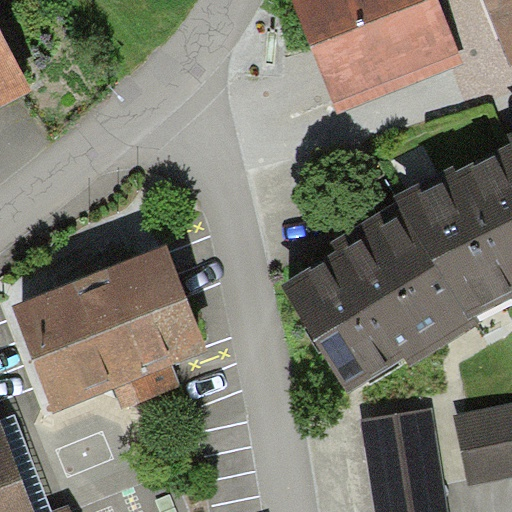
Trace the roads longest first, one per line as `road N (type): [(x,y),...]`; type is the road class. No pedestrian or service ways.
road 1 (unclassified): [(154,88),(232,205),(280,435),(286,511)]
road 2 (residential): [(0,227),(154,88)]
